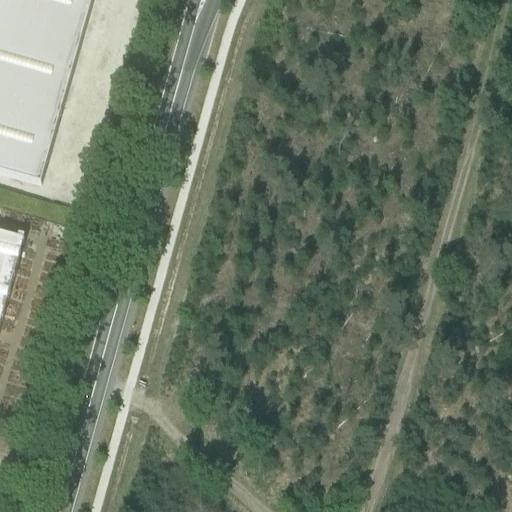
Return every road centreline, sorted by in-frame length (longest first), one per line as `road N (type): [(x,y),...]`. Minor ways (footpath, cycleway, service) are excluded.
road 1 (primary): [(60,511),(204,0)]
road 2 (track): [(502,0),(363,511)]
road 3 (track): [(97,377),(128,392),(263,511)]
